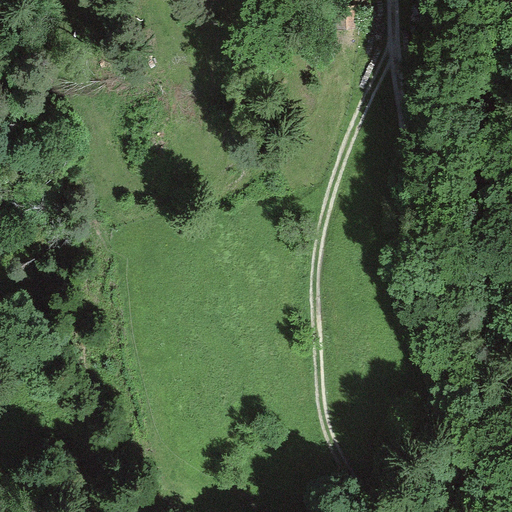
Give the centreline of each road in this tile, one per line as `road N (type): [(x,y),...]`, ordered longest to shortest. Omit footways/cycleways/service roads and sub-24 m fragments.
road 1 (track): [(393,39),(320,221),(313,337),(320,422),(383,511)]
road 2 (track): [(394,0),(429,320),(446,373),(471,414),(511,446)]
road 3 (track): [(404,128),(478,268),(511,309)]
